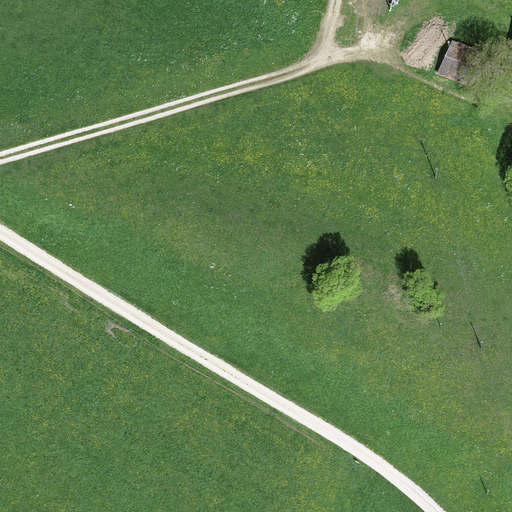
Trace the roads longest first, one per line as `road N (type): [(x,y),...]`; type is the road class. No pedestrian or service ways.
road 1 (track): [(435,511),(350,444),(0,232)]
road 2 (track): [(0,156),(326,59),(419,69)]
